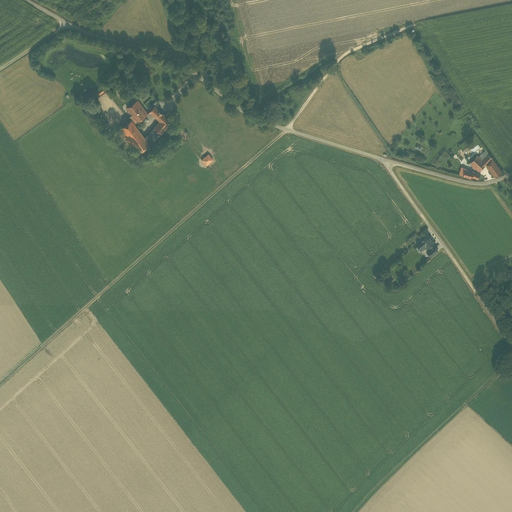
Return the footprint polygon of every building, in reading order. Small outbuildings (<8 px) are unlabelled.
[(130,117),(135,123),(147,114),(140,103),(139,104),(137,101),(127,107),(132,115),(130,117)] [(150,112),(154,116),(159,111),(159,110),(159,111),(155,107),(154,107),(155,107),(150,112)] [(154,116),(157,119),(162,113),(159,111),(154,116)] [(162,114),(162,113),(157,119),(160,122),(155,128),(161,133),(171,123),(172,122),(171,122),(162,114)] [(131,121),(122,128),(137,148),(140,153),(150,145),(144,138),(131,121)] [(132,151),(137,148),(122,128),(117,131),(132,151)] [(155,128),(144,138),(150,145),(161,133),(155,128)] [(485,164),(494,176),(501,171),(486,150),(479,157),(477,155),(470,163),(478,171),(479,171),(485,164)] [(206,166),(213,159),(207,153),(200,160),(206,166)] [(474,173),(465,170),(463,176),(472,178),(472,177),(478,179),(479,175),(474,173)] [(420,249),(422,250),(426,246),(427,248),(429,246),(431,249),(433,247),(431,245),(434,243),(428,235),(423,240),(422,239),(422,240),(421,239),(416,243),(416,245),(420,249)] [(427,252),(431,257),(438,251),(434,246),(433,247),(431,249),(427,252)]
